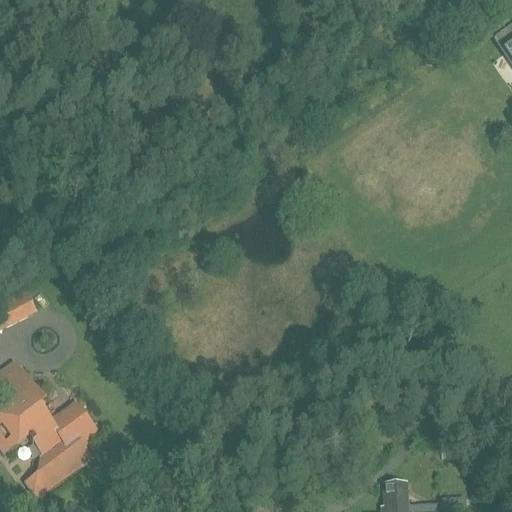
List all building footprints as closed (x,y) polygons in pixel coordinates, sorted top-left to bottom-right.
[(511,68),(511,48),(502,55),(511,68)] [(0,102),(13,97),(9,87),(21,82),(12,66),(0,71),(0,74),(1,76),(0,76),(0,102)] [(25,295),(10,302),(22,324),(36,317),(25,295)] [(406,359),(392,370),(414,396),(428,385),(406,359)] [(99,441),(85,420),(76,408),(51,426),(41,411),(45,408),(17,371),(0,383),(0,398),(11,414),(0,422),(0,447),(5,455),(28,438),(43,458),(40,460),(38,476),(48,491),(90,460),(84,452),(99,441)] [(461,511),(461,501),(440,502),(440,507),(404,509),(403,486),(382,488),(384,510),(381,510),(380,511),(461,511)]
